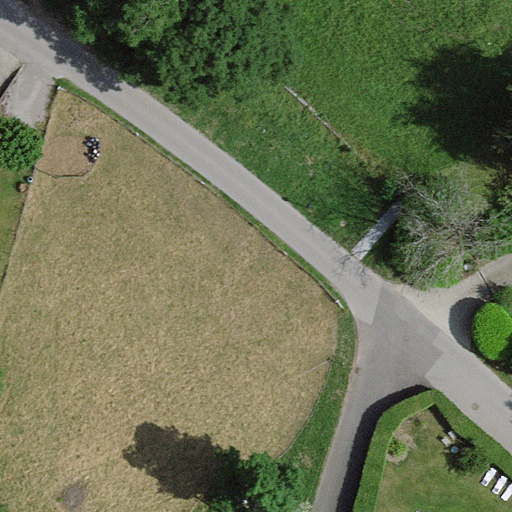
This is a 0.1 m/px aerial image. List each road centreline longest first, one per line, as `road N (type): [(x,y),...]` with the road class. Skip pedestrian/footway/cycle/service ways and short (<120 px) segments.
road 1 (residential): [(0,17),(162,121),(396,329)]
road 2 (residential): [(396,329),(344,511)]
road 3 (residential): [(396,329),(511,428)]
road 4 (unknown): [(396,329),(462,263),(511,240)]
